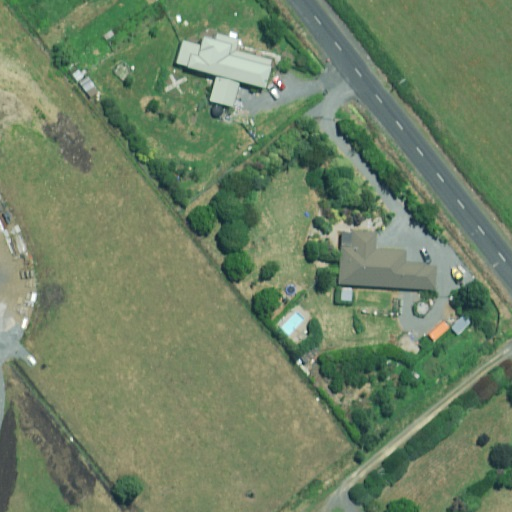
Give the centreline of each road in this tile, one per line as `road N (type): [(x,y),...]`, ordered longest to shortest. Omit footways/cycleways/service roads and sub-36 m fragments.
road 1 (unclassified): [(511,271),(301,0)]
road 2 (track): [(511,346),(372,467)]
